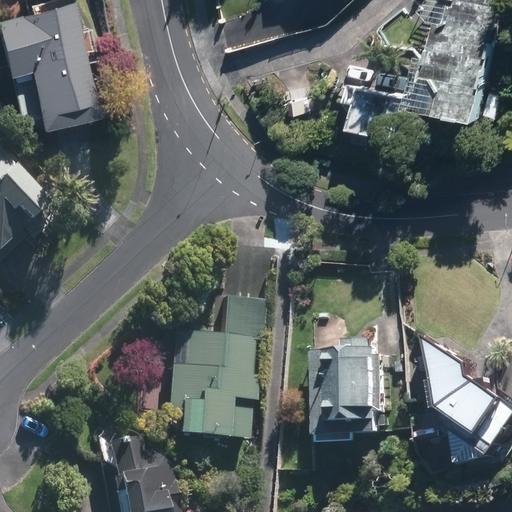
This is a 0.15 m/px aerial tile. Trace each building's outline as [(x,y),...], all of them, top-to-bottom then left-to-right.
[(411,96),(367,88),(361,128),(406,135),(410,114),(419,107),(431,110),(487,121),(508,0),(419,0),(420,1),(408,9),(385,26),(382,42),(399,45),(420,47),(429,56),(425,89),(411,96)] [(44,130),(100,119),(77,8),(0,23),(0,39),(7,75),(32,70),(44,130)] [(0,258),(26,235),(30,239),(56,216),(0,154),(0,258)] [(171,412),(184,413),(182,439),(229,442),(229,439),(247,440),(248,416),(255,416),(257,374),(251,374),(253,339),(261,340),(264,305),(228,303),(225,343),(189,341),(187,371),(173,370),(171,412)] [(347,350),(320,352),(326,441),(387,437),(381,348),(373,348),(373,342),(347,344),(347,350)] [(511,449),(511,405),(482,386),(479,371),(435,342),(453,430),(503,463),(511,449)] [(184,511),(177,458),(146,462),(143,442),(112,446),(121,511),(184,511)]
